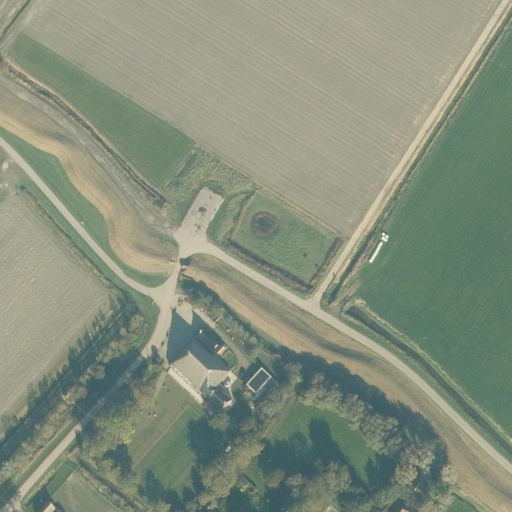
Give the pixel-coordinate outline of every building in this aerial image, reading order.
[(202,395),(221,413),(232,402),(226,396),(227,394),(219,386),(231,373),(214,358),(224,348),(205,330),(170,369),(200,397),(202,395)] [(246,387),(256,396),(272,380),(262,370),(246,387)] [(425,487),(436,496),(441,491),(430,481),(425,487)] [(414,494),(428,506),(435,498),(421,486),(414,494)] [(39,511),(53,511),(55,510),(47,503),(39,511)]
